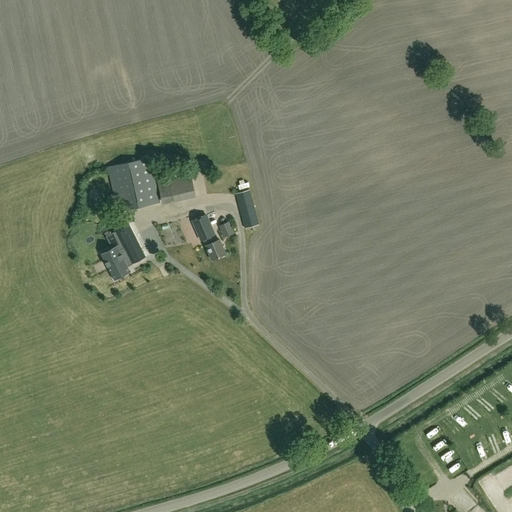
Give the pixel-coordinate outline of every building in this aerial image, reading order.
[(86,160),(100,159),(99,149),(85,150),(86,160)] [(118,211),(160,202),(150,158),(108,167),(118,211)] [(194,195),(192,174),(158,181),(163,202),(194,195)] [(244,227),(258,224),(250,190),(236,194),(244,227)] [(212,260),(226,254),(220,239),(209,243),(206,236),(213,234),(205,213),(193,218),(202,238),(203,238),(212,260)] [(222,223),(226,234),(236,231),(232,219),(222,223)] [(118,238),(124,248),(119,250),(117,245),(111,248),(101,253),(101,254),(102,254),(115,279),(114,280),(131,272),(130,271),(130,272),(126,264),(129,263),(131,262),(132,264),(146,257),(129,224),(118,230),(115,231),(118,238)]
